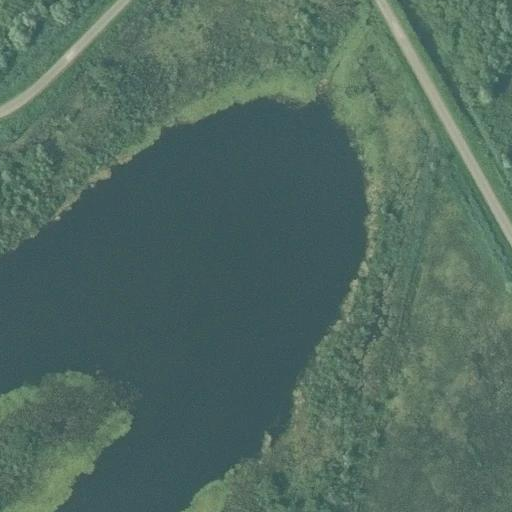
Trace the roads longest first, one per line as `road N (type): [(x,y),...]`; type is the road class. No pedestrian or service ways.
road 1 (track): [(511,240),(372,0)]
road 2 (track): [(121,0),(33,93),(0,115)]
